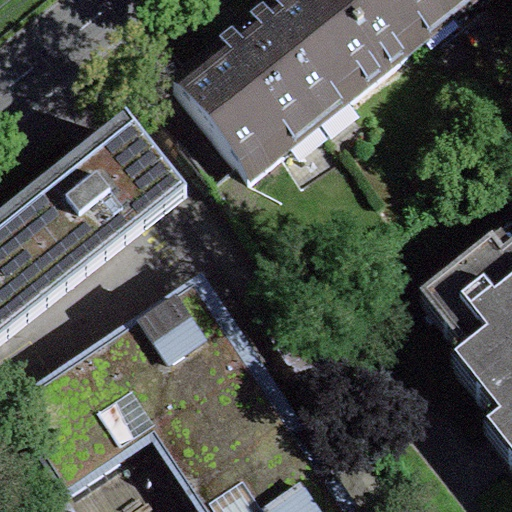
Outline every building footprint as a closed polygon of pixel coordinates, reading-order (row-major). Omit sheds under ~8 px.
[(281,204),(243,229),(284,292),(344,252),(282,160),(384,78),(321,0),(283,0),(266,14),(266,19),(241,39),(173,94),(248,187),(281,204)] [(321,0),(384,78),(482,0),(321,0)] [(134,142),(95,173),(86,162),(0,231),(0,356),(187,208),(134,142)] [(511,255),(502,263),(491,249),(420,305),(465,362),(453,372),(492,421),(502,433),(511,425),(511,463),(508,467),(511,472),(511,255)] [(308,511),(282,472),(301,460),(220,339),(202,352),(175,311),(14,418),(35,450),(41,445),(47,455),(41,459),(68,499),(124,461),(100,424),(130,404),(201,511),(308,511)]
